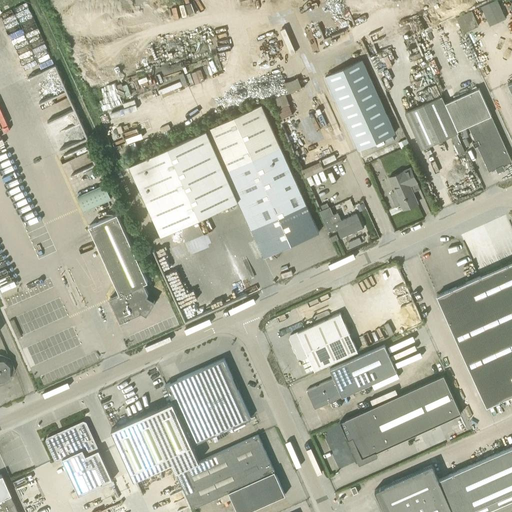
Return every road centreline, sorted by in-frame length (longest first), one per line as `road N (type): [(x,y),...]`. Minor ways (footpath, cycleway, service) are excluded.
road 1 (unclassified): [(0,424),(235,319)]
road 2 (unclassified): [(320,511),(235,319)]
road 3 (unknown): [(386,249),(489,431)]
road 4 (unclassified): [(235,319),(386,249)]
road 5 (unclassified): [(386,249),(511,193)]
road 6 (unknown): [(140,511),(84,386)]
